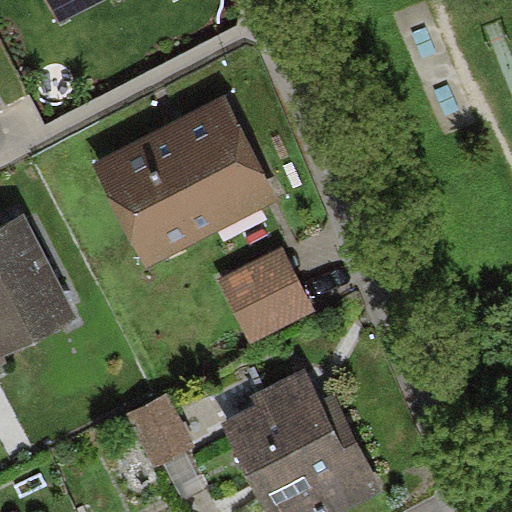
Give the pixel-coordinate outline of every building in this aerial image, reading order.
[(50,0),(57,14),(84,0),(50,0)] [(95,152),(148,257),(282,189),(229,84),(95,152)] [(24,201),(0,213),(0,343),(3,342),(78,303),(24,201)] [(281,237),(216,270),(250,336),(314,303),(281,237)] [(0,357),(8,353),(3,342),(0,343),(0,357)] [(221,409),(274,511),(322,511),(385,480),(334,382),(322,388),(306,356),(252,383),(256,392),(221,409)]
